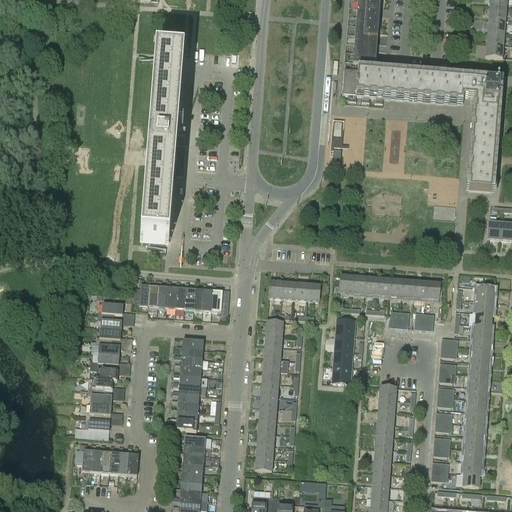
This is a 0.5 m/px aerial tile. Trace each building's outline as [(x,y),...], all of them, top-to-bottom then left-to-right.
[(357,0),(352,67),(375,68),(380,0),(357,0)] [(489,0),(489,10),(505,12),(506,0),(489,0)] [(487,22),(504,24),(505,12),(489,10),(487,22)] [(486,35),(503,36),(504,24),(487,22),(486,35)] [(485,47),(502,49),(503,36),(486,35),(485,47)] [(502,49),(485,47),(484,60),(501,61),(502,49)] [(137,58),(137,64),(156,66),(151,135),(147,135),(146,152),(149,152),(148,167),(145,166),(145,169),(148,170),(142,247),(147,247),(150,247),(164,249),(170,179),(183,180),(185,152),(172,151),(179,64),(150,62),(151,60),(137,58)] [(344,73),(341,100),(342,100),(342,99),(349,99),(348,104),(355,105),(354,105),(355,106),(356,100),(362,100),(361,105),(368,106),(368,107),(369,107),(369,101),(375,101),(375,107),(381,107),(381,108),(382,108),(383,100),(462,106),(462,101),(475,102),(468,193),(491,195),(494,195),(502,83),(357,71),(357,75),(344,74),(344,73)] [(334,124),(332,147),(334,148),(333,150),(340,151),(342,124),(334,124)] [(332,166),(340,166),(341,154),(333,153),(332,166)] [(487,243),(500,244),(501,227),(488,226),(487,243)] [(500,244),(511,244),(511,227),(501,227),(500,244)] [(352,296),(353,280),(341,279),(339,295),(352,296)] [(352,296),(364,297),(365,280),(353,280),(352,296)] [(378,281),(365,280),(364,297),(376,298),(378,281)] [(376,298),(389,299),(390,282),(378,281),(376,298)] [(402,283),(390,282),(389,299),(401,300),(402,283)] [(139,310),(148,311),(150,290),(148,290),(143,290),(144,283),(140,283),(139,289),(140,290),(140,292),(135,292),(135,291),(134,291),(133,304),(139,305),(139,310)] [(149,283),(148,290),(150,290),(148,311),(158,311),(159,291),(157,291),(152,290),(152,284),(149,283)] [(413,301),(414,284),(402,283),(401,300),(401,304),(405,305),(406,300),(413,301)] [(158,311),(166,312),(168,291),(166,291),(161,291),(162,284),(158,284),(157,291),(159,291),(158,311)] [(281,302),(283,285),(270,284),(269,301),(281,302)] [(427,285),(414,284),(413,301),(425,302),(427,285)] [(167,285),(166,291),(168,291),(166,312),(175,312),(177,292),(175,292),(170,291),(170,285),(167,285)] [(175,312),(184,313),(186,292),(184,292),(179,292),(179,285),(176,285),(175,292),(177,292),(175,312)] [(294,303),(295,286),(283,285),(281,302),(294,303)] [(430,302),(438,303),(439,286),(427,285),(425,302),(425,306),(430,307),(430,302)] [(185,286),(184,292),(186,292),(184,313),(193,314),(195,293),(193,293),(188,293),(188,286),(185,286)] [(193,314),(202,314),(204,294),(202,294),(197,293),(197,287),(194,286),(193,293),(195,293),(193,314)] [(307,287),(295,286),(294,303),(306,304),(307,287)] [(202,287),(202,294),(204,294),(202,314),(211,315),(212,294),(211,294),(206,294),(206,287),(202,287)] [(320,288),(307,287),(306,304),(318,305),(320,288)] [(211,315),(217,315),(217,319),(227,319),(228,305),(221,304),(222,295),(215,294),(215,288),(211,288),(211,294),(212,294),(211,315)] [(476,304),(493,305),(494,293),(477,291),(476,304)] [(493,305),(476,304),(475,316),(492,318),(493,305)] [(97,323),(101,324),(101,323),(105,323),(106,316),(113,317),(113,318),(121,318),(121,321),(134,322),(134,317),(122,316),(123,308),(102,306),(101,315),(98,315),(97,323)] [(367,307),(366,312),(365,312),(365,317),(374,318),(375,313),(375,311),(375,307),(367,307)] [(133,328),(134,322),(121,321),(121,318),(113,318),(113,317),(106,316),(105,323),(101,323),(101,324),(100,331),(121,333),(121,327),(133,328)] [(492,318),(475,316),(474,329),(491,330),(492,318)] [(337,322),(335,338),(354,339),(355,323),(337,322)] [(266,325),(265,337),(282,339),(283,326),(266,325)] [(491,330),(474,329),(473,341),(490,342),(491,330)] [(120,340),(121,333),(100,331),(99,340),(96,340),(95,348),(99,349),(99,348),(103,348),(104,341),(111,342),(111,343),(119,343),(119,346),(131,347),(132,341),(120,340)] [(281,351),(282,339),(265,337),(264,350),(281,351)] [(352,355),(354,339),(335,338),(334,354),(352,355)] [(131,347),(119,346),(119,343),(111,343),(111,342),(104,341),(103,348),(99,348),(99,349),(95,348),(92,348),(91,356),(98,357),(119,358),(119,352),(131,353),(131,347)] [(490,342),(473,341),(473,353),(489,355),(490,342)] [(175,353),(181,354),(182,352),(202,354),(203,344),(182,343),(182,350),(176,350),(175,353)] [(264,350),(263,362),(280,363),(281,351),(264,350)] [(202,363),(202,354),(182,352),(181,354),(181,359),(175,359),(175,362),(181,363),(181,361),(202,363)] [(489,355),(473,353),(472,366),(488,367),(489,355)] [(334,354),(333,370),(351,371),(352,355),(334,354)] [(118,366),(119,358),(98,357),(97,366),(90,365),(89,374),(97,374),(101,374),(101,367),(109,367),(109,368),(117,368),(117,371),(129,372),(130,367),(118,366)] [(201,372),(202,363),(181,361),(181,363),(181,368),(174,368),(174,371),(180,372),(180,370),(201,372)] [(288,364),(280,363),(263,362),(262,374),(279,376),(287,376),(288,364)] [(488,367),(472,366),(471,378),(487,379),(488,367)] [(129,378),(129,372),(117,371),(117,368),(109,368),(109,367),(101,367),(101,374),(97,374),(96,382),(113,384),(117,385),(117,377),(129,378)] [(200,381),(201,372),(180,370),(180,372),(180,377),(174,377),(173,380),(180,381),(180,379),(200,381)] [(350,387),(350,383),(351,371),(333,370),(332,386),(350,387)] [(262,374),(261,387),(278,388),(279,376),(262,374)] [(487,379),(471,378),(470,390),(487,392),(487,379)] [(199,390),(200,381),(180,379),(180,381),(179,386),(173,385),(173,389),(179,390),(179,388),(199,390)] [(124,391),(112,390),(113,384),(96,382),(89,381),(87,399),(91,399),(91,398),(95,399),(96,391),(104,392),(112,393),(111,396),(123,397),(124,391)] [(277,400),(278,388),(261,387),(260,399),(277,400)] [(199,398),(199,390),(179,388),(179,390),(178,395),(172,395),(172,398),(178,399),(178,397),(199,398)] [(380,390),(379,403),(395,404),(396,391),(380,390)] [(487,392),(470,390),(469,403),(486,404),(487,392)] [(111,402),(123,403),(123,397),(111,396),(112,393),(104,392),(96,391),(95,399),(91,398),(91,399),(90,407),(111,409),(111,402)] [(198,408),(199,398),(178,397),(178,399),(178,404),(171,404),(171,407),(178,407),(178,406),(198,408)] [(260,399),(259,411),(276,413),(277,400),(260,399)] [(394,416),(395,404),(379,403),(378,415),(394,416)] [(486,404),(469,403),(468,415),(485,416),(486,404)] [(197,417),(198,408),(178,406),(178,407),(177,413),(171,412),(170,416),(177,417),(177,415),(197,417)] [(110,416),(111,409),(90,407),(89,416),(86,415),(85,423),(89,423),(93,424),(94,416),(102,417),(101,418),(109,418),(109,421),(121,422),(122,416),(110,416)] [(275,425),(276,413),(259,411),(258,424),(275,425)] [(196,425),(197,417),(177,415),(177,417),(177,422),(170,421),(170,425),(176,425),(177,424),(196,425)] [(378,415),(377,427),(394,429),(394,416),(378,415)] [(485,416),(468,415),(467,428),(484,429),(485,416)] [(109,427),(121,428),(121,422),(109,421),(109,418),(101,418),(102,417),(94,416),(93,424),(89,423),(88,432),(109,434),(109,427)] [(196,435),(196,425),(177,424),(176,425),(176,431),(169,430),(169,434),(176,434),(196,435)] [(258,424),(257,436),(274,437),(275,425),(258,424)] [(393,441),(394,429),(377,427),(376,440),(393,441)] [(484,429),(467,428),(466,440),(483,441),(484,429)] [(273,450),(274,437),(257,436),(256,449),(273,450)] [(205,441),(184,440),(184,447),(178,446),(177,450),(184,450),(184,449),(204,451),(205,441)] [(376,440),(375,452),(392,453),(393,441),(376,440)] [(483,441),(466,440),(465,452),(482,453),(483,441)] [(93,455),(91,454),(86,454),(86,448),(80,447),(79,453),(76,453),(75,467),(82,468),(81,474),(91,475),(93,455)] [(93,455),(91,475),(100,476),(102,455),(100,455),(95,455),(95,448),(92,448),(91,454),(93,455)] [(101,449),(100,455),(102,455),(100,476),(109,476),(111,456),(109,456),(104,455),(104,449),(101,449)] [(111,456),(109,476),(118,477),(120,457),(118,457),(113,456),(113,450),(110,449),(109,456),(111,456)] [(184,449),(184,450),(183,455),(177,455),(176,459),(183,459),(183,458),(203,460),(204,451),(184,449)] [(256,449),(255,461),(272,462),(273,450),(256,449)] [(119,450),(118,457),(120,457),(118,477),(127,478),(129,458),(127,457),(122,457),(122,450),(119,450)] [(129,458),(127,478),(136,479),(138,458),(131,458),(131,451),(128,451),(127,457),(129,458)] [(391,466),(392,453),(375,452),(374,464),(391,466)] [(482,453),(465,452),(464,465),(481,466),(482,453)] [(183,458),(183,459),(182,465),(176,464),(176,468),(182,468),(182,467),(203,469),(203,460),(183,458)] [(254,474),(271,475),(272,462),(255,461),(254,474)] [(374,464),(373,477),(390,478),(391,466),(374,464)] [(481,466),(464,465),(463,477),(480,478),(481,466)] [(182,467),(182,468),(182,473),(175,473),(175,477),(181,477),(182,476),(202,478),(203,469),(182,467)] [(182,476),(181,477),(181,482),(175,482),(174,486),(181,486),(181,485),(201,487),(202,478),(182,476)] [(389,490),(390,478),(373,477),(372,489),(389,490)] [(480,478),(463,477),(462,490),(479,491),(480,478)] [(325,495),(326,486),(299,484),(299,493),(320,495),(325,495)] [(181,485),(181,486),(180,491),(174,491),(174,494),(180,495),(180,494),(201,496),(201,487),(181,485)] [(372,489),(371,501),(388,503),(389,490),(372,489)] [(271,511),(273,501),(273,494),(254,493),(253,499),(252,499),(251,511),(271,511)] [(180,494),(180,495),(180,501),(173,500),(173,504),(179,504),(180,503),(200,505),(201,496),(180,494)] [(323,511),(325,502),(325,499),(321,499),(320,503),(318,503),(317,508),(304,507),(303,511),(323,511)] [(279,501),(273,501),(271,511),(291,511),(292,508),(279,507),(279,501)] [(386,511),(388,503),(371,501),(370,511),(386,511)] [(180,503),(179,504),(179,509),(172,509),(172,511),(178,511),(179,511),(182,511),(199,511),(200,505),(180,503)]
